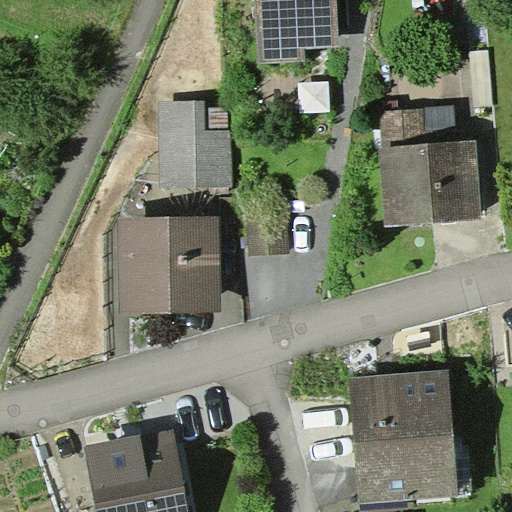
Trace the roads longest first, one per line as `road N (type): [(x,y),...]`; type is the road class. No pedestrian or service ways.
road 1 (residential): [(511,276),(237,359),(0,416)]
road 2 (residential): [(0,346),(158,0)]
